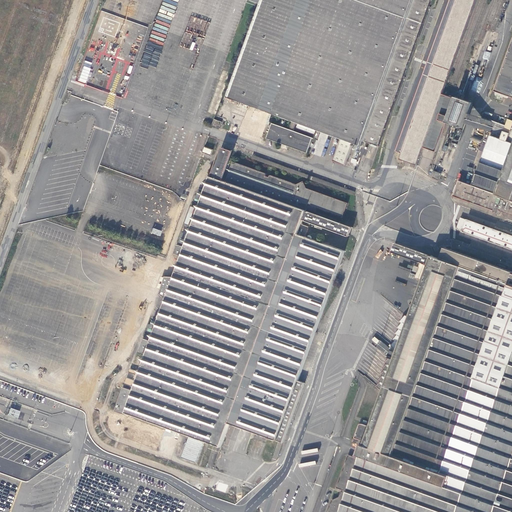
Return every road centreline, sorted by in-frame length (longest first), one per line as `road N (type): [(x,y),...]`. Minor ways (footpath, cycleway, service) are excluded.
road 1 (unclassified): [(0,258),(94,0)]
road 2 (track): [(9,159),(67,0)]
